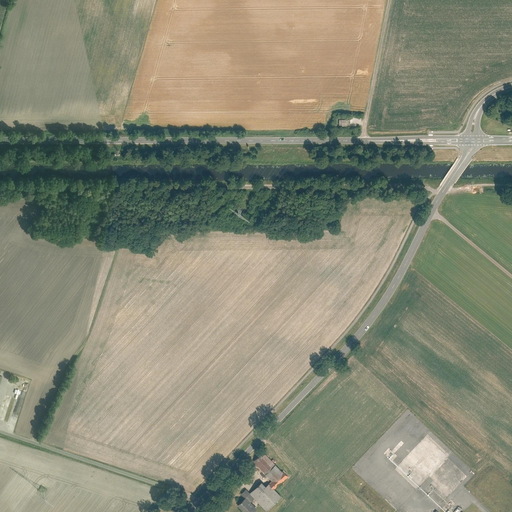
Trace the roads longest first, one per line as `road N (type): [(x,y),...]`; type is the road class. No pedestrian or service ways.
road 1 (tertiary): [(472,140),(0,139)]
road 2 (secondary): [(203,499),(397,283),(472,140)]
road 3 (unclassified): [(0,432),(203,499)]
road 4 (track): [(363,140),(388,0)]
